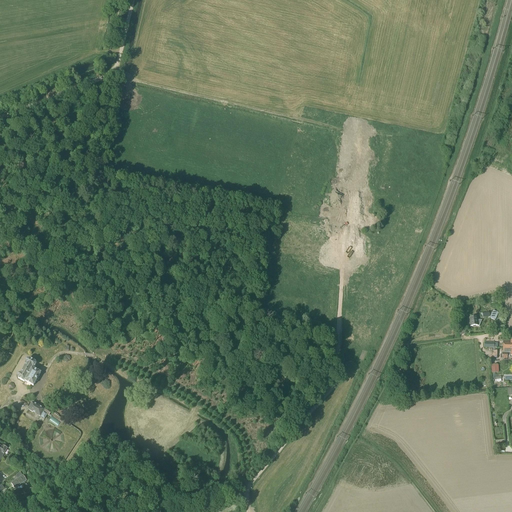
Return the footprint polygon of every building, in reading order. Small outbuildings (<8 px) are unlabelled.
[(372,163),(383,163),(383,152),(372,152),(372,163)] [(360,217),(360,226),(370,226),(370,217),(360,217)] [(482,313),(482,318),(489,317),(489,316),(490,316),(490,317),(490,318),(495,320),(497,313),(493,311),(492,312),(491,312),(488,312),(482,313)] [(469,318),(470,327),(478,326),(479,326),(479,327),(481,320),(480,320),(477,320),(476,317),(469,318)] [(511,349),(511,348),(511,340),(510,340),(510,341),(503,341),(503,347),(511,348),(511,349)] [(511,348),(503,347),(502,359),(507,359),(507,353),(511,353),(511,348),(511,349),(511,348)] [(18,376),(18,379),(24,382),(25,381),(33,386),(40,373),(30,368),(34,367),(36,365),(35,363),(29,359),(27,360),(26,362),(27,364),(21,374),(19,374),(18,376)] [(28,410),(40,417),(44,409),(32,402),(28,410)] [(46,408),(44,409),(40,417),(44,420),(47,415),(48,417),(52,411),(46,408)] [(57,423),(54,427),(63,434),(66,430),(57,423)] [(11,484),(14,489),(26,481),(23,476),(22,476),(20,473),(16,475),(18,479),(11,484)]
